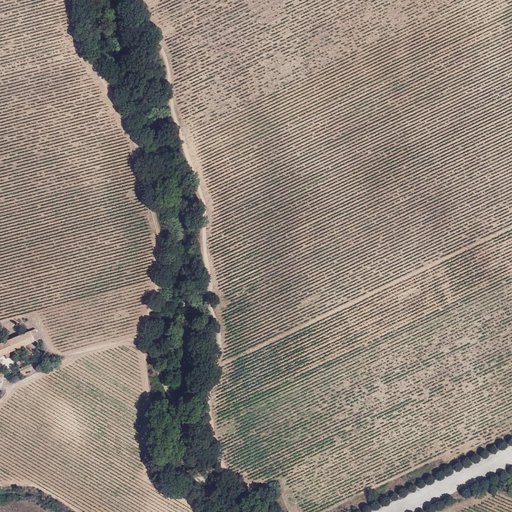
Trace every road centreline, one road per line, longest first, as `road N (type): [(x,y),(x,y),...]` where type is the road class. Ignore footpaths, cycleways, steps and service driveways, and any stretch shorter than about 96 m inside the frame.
road 1 (track): [(138,0),(204,200),(220,337),(215,438),(224,465),(263,511)]
road 2 (track): [(0,386),(63,354),(147,332),(155,236),(72,0)]
road 3 (track): [(511,455),(388,511)]
